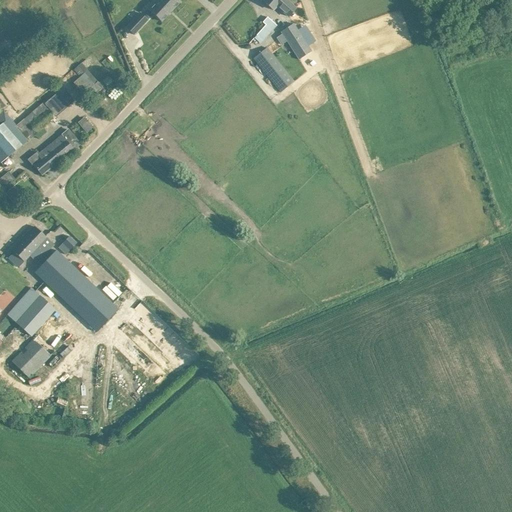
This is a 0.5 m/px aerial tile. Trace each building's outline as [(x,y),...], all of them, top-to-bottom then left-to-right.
[(159,0),(150,11),(161,22),(180,2),(177,0),(159,0)] [(273,10),(276,6),(288,17),(295,9),(285,0),(265,0),(264,2),(273,10)] [(437,2),(439,11),(445,9),(443,0),(437,2)] [(126,28),(133,35),(147,20),(140,14),(126,28)] [(265,25),(258,34),(264,39),(276,25),(267,17),(262,22),(265,25)] [(280,32),(287,42),(298,60),(311,51),(294,24),(280,32)] [(4,48),(0,51),(0,61),(9,55),(4,48)] [(253,59),(259,66),(281,94),(294,83),(267,48),(253,59)] [(94,85),(78,66),(73,70),(79,77),(76,81),(80,85),(84,82),(90,88),(94,85)] [(43,102),(15,126),(21,132),(27,140),(28,141),(37,133),(50,122),(74,101),(63,88),(44,104),(43,102)] [(21,132),(15,126),(2,111),(0,112),(0,162),(0,163),(27,140),(21,132)] [(92,128),(84,118),(78,123),(86,132),(92,128)] [(62,135),(43,150),(47,154),(48,153),(53,159),(54,159),(57,163),(74,150),(70,145),(76,140),(68,130),(62,135)] [(47,154),(43,150),(39,154),(37,152),(29,160),(33,165),(41,176),(57,163),(54,159),(53,159),(48,153),(47,154)] [(0,187),(1,189),(14,179),(8,172),(0,178),(0,187)] [(13,188),(6,194),(10,199),(17,193),(13,188)] [(35,227),(27,236),(36,245),(30,252),(31,253),(39,261),(54,245),(35,227)] [(36,245),(27,236),(12,251),(23,262),(31,253),(30,252),(36,245)] [(70,236),(63,243),(70,249),(77,242),(70,236)] [(35,273),(54,291),(96,331),(117,309),(106,299),(56,251),(35,273)] [(41,296),(17,323),(31,336),(55,309),(41,296)] [(54,319),(39,335),(12,362),(28,379),(55,351),(71,335),(55,321),(54,319)]
